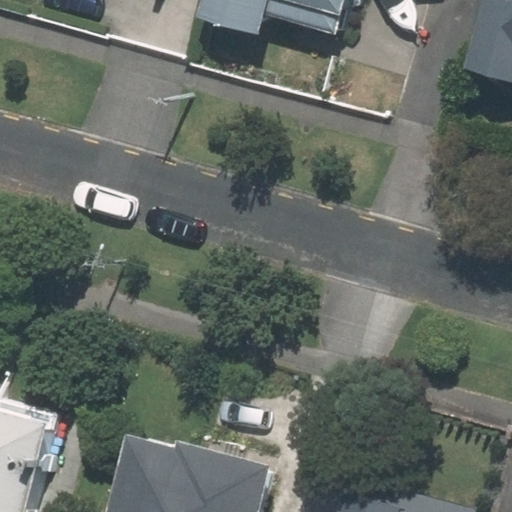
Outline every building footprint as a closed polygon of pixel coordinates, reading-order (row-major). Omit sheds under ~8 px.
[(209,0),(206,12),(272,30),(276,13),(345,32),(353,0),(209,0)] [(511,0),(493,0),(476,63),(511,73),(511,0)] [(0,511),(33,511),(59,421),(1,404),(5,391),(0,389),(0,511)] [(138,433),(116,511),(263,511),(277,462),(188,437),(186,447),(138,433)] [(454,511),(458,498),(380,476),(375,494),(355,489),(348,511),(454,511)]
